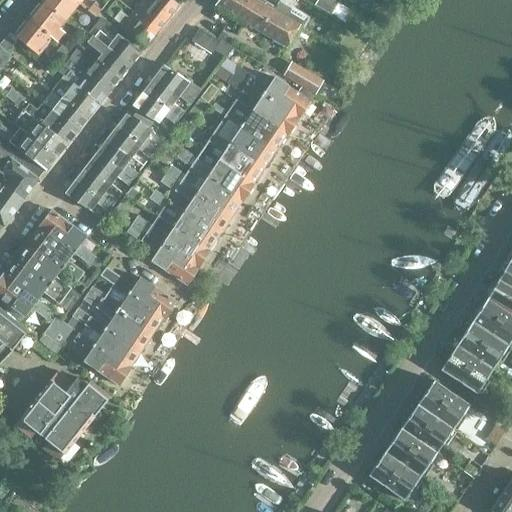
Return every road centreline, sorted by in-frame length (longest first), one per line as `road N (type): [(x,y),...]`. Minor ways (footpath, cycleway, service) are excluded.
road 1 (residential): [(314,511),(511,205)]
road 2 (residential): [(46,193),(201,0)]
road 3 (residential): [(189,298),(318,109)]
road 4 (residential): [(189,298),(46,193)]
road 5 (residential): [(107,419),(189,298)]
